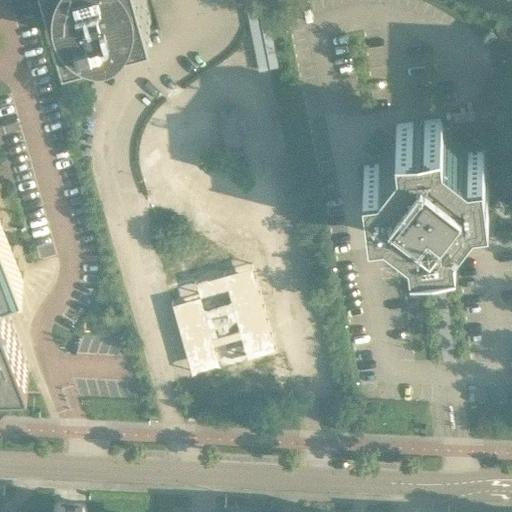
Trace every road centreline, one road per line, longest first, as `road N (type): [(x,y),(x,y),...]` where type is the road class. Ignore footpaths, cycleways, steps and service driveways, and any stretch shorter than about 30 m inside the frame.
road 1 (unclassified): [(184,472),(102,154),(113,107),(128,85),(194,35)]
road 2 (tertiary): [(184,472),(511,488)]
road 3 (tertiary): [(0,463),(184,472)]
